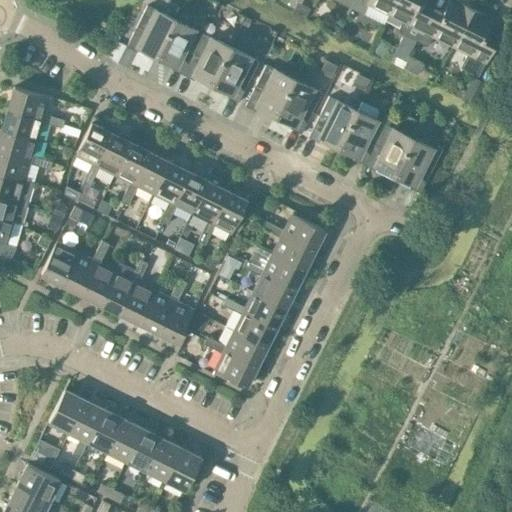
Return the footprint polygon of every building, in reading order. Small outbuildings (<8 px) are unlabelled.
[(368,3),(388,13),(394,0),(354,0),(351,7),(363,13),(368,3)] [(394,0),(388,13),(401,20),(397,27),(400,32),(402,33),(392,53),(405,60),(415,40),(432,5),(421,0),(394,0)] [(432,35),(452,45),(471,8),(460,2),(459,4),(450,0),(448,0),(443,11),(432,5),(415,40),(427,45),(432,35)] [(157,53),(174,19),(146,5),(126,46),(137,51),(141,45),(157,53)] [(466,69),(478,75),(498,35),(487,30),(492,21),(482,16),(483,14),(471,8),(452,45),(467,53),(464,58),(470,61),(466,69)] [(182,73),(193,52),(184,48),(194,28),(174,19),(157,53),(173,61),(170,68),(182,73)] [(213,81),(230,46),(202,33),(193,52),(182,73),(193,79),(196,73),(213,81)] [(226,95),(238,101),(258,60),(230,46),(213,81),(229,89),(226,95)] [(276,112),(293,78),(265,64),(245,105),(256,111),(259,104),(276,112)] [(289,127),(301,133),(321,92),(293,78),(276,112),(292,121),(289,127)] [(14,85),(7,107),(42,117),(41,121),(51,124),(53,116),(43,113),(48,95),(14,85)] [(322,136),(339,144),(356,109),(328,95),(308,136),(319,142),(322,136)] [(364,164),(384,123),(374,118),(377,111),(376,108),(361,100),(356,109),(339,144),(355,152),(352,158),(364,164)] [(7,107),(1,127),(36,137),(41,121),(42,117),(7,107)] [(53,116),(51,124),(61,127),(64,119),(53,116)] [(95,164),(111,131),(91,121),(75,154),(91,162),(95,164)] [(378,164),(395,172),(412,137),(384,123),(364,164),(375,170),(378,164)] [(1,127),(0,132),(0,149),(30,158),(29,162),(39,165),(41,157),(31,154),(36,137),(1,127)] [(115,173),(131,141),(111,131),(95,164),(91,162),(86,171),(94,175),(99,165),(115,173)] [(408,186),(420,192),(442,148),(439,146),(437,150),(412,137),(395,172),(411,180),(408,186)] [(134,183),(150,151),(131,141),(115,173),(130,181),(134,183)] [(0,149),(0,171),(24,179),(29,162),(30,158),(0,149)] [(153,193),(169,161),(150,151),(134,183),(130,181),(125,191),(132,194),(137,185),(153,193)] [(41,157),(39,165),(49,168),(52,160),(41,157)] [(172,202),(188,170),(169,161),(153,193),(168,200),(172,202)] [(176,204),(192,212),(208,180),(188,170),(172,202),(168,200),(164,210),(171,214),(176,204)] [(0,171),(0,194),(27,202),(33,182),(24,179),(0,171)] [(89,185),(94,175),(86,171),(81,181),(89,185)] [(192,212),(207,220),(211,221),(227,189),(208,180),(192,212)] [(202,229),(210,233),(215,223),(231,231),(247,199),(227,189),(211,221),(207,220),(202,229)] [(128,204),(132,194),(125,191),(120,200),(128,204)] [(0,216),(12,220),(21,223),(27,202),(0,194),(0,216)] [(69,215),(76,219),(81,209),(74,205),(69,215)] [(166,223),(171,214),(164,210),(159,220),(166,223)] [(282,233),(314,249),(324,229),(292,213),(284,229),(282,233)] [(0,240),(6,242),(6,241),(12,220),(0,216),(0,240)] [(261,227),(270,232),(274,224),(264,219),(261,227)] [(272,252),(304,268),(314,249),(282,233),(284,229),(274,224),(270,232),(280,236),(272,252)] [(197,239),(205,243),(210,233),(202,229),(197,239)] [(37,241),(47,246),(50,239),(40,234),(37,241)] [(96,249),(104,252),(109,243),(101,239),(96,249)] [(0,240),(0,252),(9,257),(15,246),(6,241),(6,242),(0,240)] [(40,273),(60,283),(76,251),(56,241),(40,273)] [(60,283),(79,292),(95,260),(99,262),(104,252),(96,249),(92,258),(76,251),(60,283)] [(262,271),(295,287),(304,268),(272,252),(264,268),(262,271)] [(135,268),(143,272),(147,262),(140,258),(135,268)] [(241,266),(251,270),(255,263),(245,258),(241,266)] [(79,292),(99,302),(115,270),(99,262),(95,260),(79,292)] [(253,291),(285,307),(295,287),(262,271),(264,268),(255,263),(251,270),(261,275),(253,291)] [(99,302),(118,312),(134,279),(138,281),(143,272),(135,268),(130,278),(115,270),(99,302)] [(174,287),(181,291),(186,281),(178,278),(174,287)] [(118,312),(137,321),(153,289),(138,281),(134,279),(118,312)] [(137,321),(157,331),(173,299),(176,301),(181,291),(174,287),(169,297),(153,289),(137,321)] [(243,310),(275,326),(285,307),(253,291),(245,306),(243,310)] [(222,304),(232,309),(235,301),(226,297),(222,304)] [(157,331),(176,341),(193,309),(176,301),(173,299),(157,331)] [(234,329),(266,345),(275,326),(243,310),(245,306),(235,301),(232,309),(241,314),(234,329)] [(224,349),(256,365),(266,345),(234,329),(226,345),(224,349)] [(203,343),(212,348),(216,340),(206,335),(203,343)] [(214,369),(246,385),(256,365),(224,349),(226,345),(216,340),(212,348),(222,352),(214,369)] [(68,430),(84,398),(64,388),(48,420),(68,430)] [(79,456),(87,440),(104,408),(84,398),(68,430),(80,436),(72,453),(79,456)] [(87,440),(107,450),(123,417),(104,408),(87,440)] [(107,450),(126,459),(142,427),(123,417),(107,450)] [(126,459),(145,469),(162,437),(142,427),(126,459)] [(145,469),(165,479),(181,446),(162,437),(145,469)] [(165,479),(185,489),(201,457),(181,446),(165,479)] [(29,457),(41,463),(45,455),(33,449),(29,457)] [(17,483),(49,499),(59,478),(27,462),(17,483)] [(58,471),(69,477),(73,469),(62,463),(58,471)] [(69,477),(80,482),(84,474),(73,469),(69,477)] [(97,490),(108,496),(112,488),(101,482),(97,490)] [(7,502),(27,511),(42,511),(49,499),(17,483),(7,502)] [(108,496),(119,501),(123,494),(112,488),(108,496)] [(96,511),(97,511),(105,511),(110,504),(102,500),(96,511)] [(1,511),(27,511),(7,502),(1,511)] [(79,511),(88,511),(92,506),(84,502),(79,511)] [(136,510),(140,511),(148,511),(151,507),(139,502),(136,510)]
